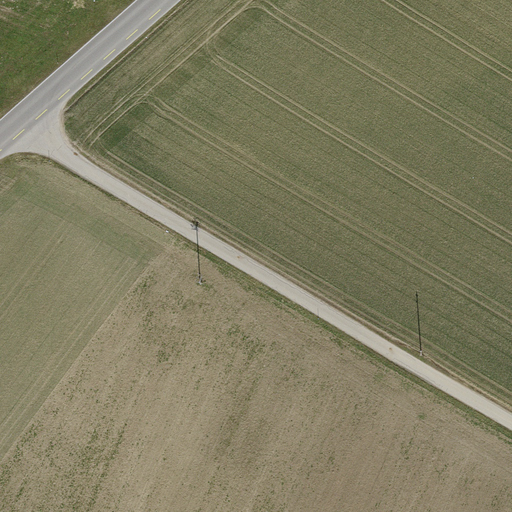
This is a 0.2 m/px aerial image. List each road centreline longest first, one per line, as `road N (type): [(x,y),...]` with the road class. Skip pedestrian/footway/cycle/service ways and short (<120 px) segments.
road 1 (track): [(511,420),(19,125)]
road 2 (tertiary): [(0,142),(161,0)]
